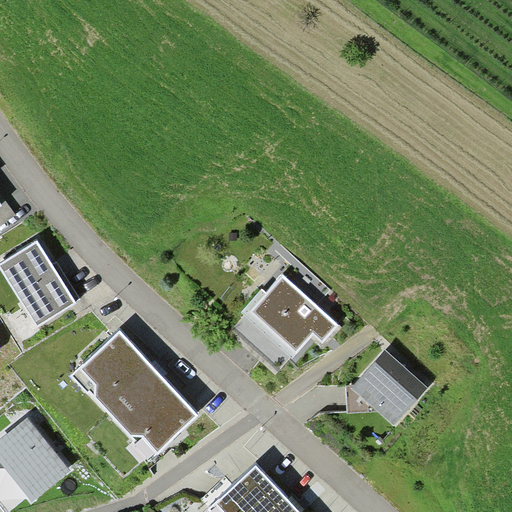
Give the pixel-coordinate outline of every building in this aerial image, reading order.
[(0,226),(16,215),(6,201),(1,204),(2,205),(0,206),(0,226)] [(0,267),(37,327),(77,303),(76,301),(52,264),(37,240),(0,263),(0,267)] [(76,301),(81,298),(57,261),(52,264),(76,301)] [(339,325),(283,275),(266,293),(250,311),(297,353),(314,334),(323,342),(339,325)] [(241,312),(292,358),(297,353),(250,311),(266,293),(262,289),(241,312)] [(158,454),(199,415),(120,330),(80,368),(95,385),(95,399),(131,437),(142,437),(158,454)] [(427,387),(385,349),(353,385),(346,386),(347,413),(378,412),(394,425),(427,387)] [(95,385),(80,368),(72,376),(88,393),(89,392),(95,399),(95,385)] [(72,469),(29,416),(0,438),(0,461),(32,501),(72,469)] [(300,511),(257,465),(217,502),(225,511),(300,511)]
